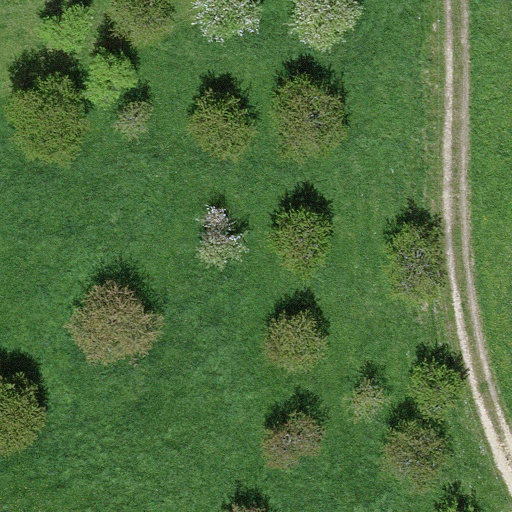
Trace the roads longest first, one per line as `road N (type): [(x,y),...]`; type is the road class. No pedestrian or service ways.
road 1 (track): [(511,482),(497,451),(456,276),(451,143)]
road 2 (track): [(445,0),(451,143)]
